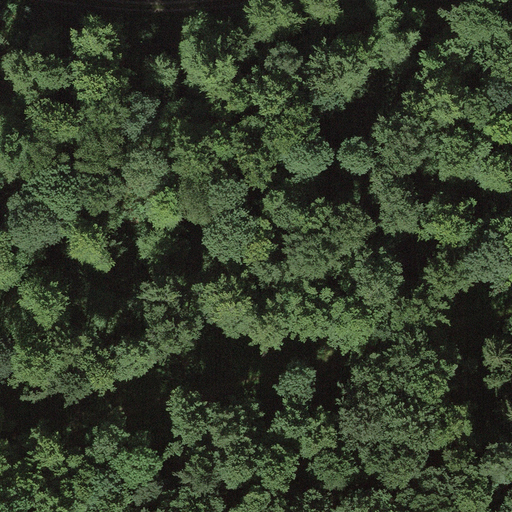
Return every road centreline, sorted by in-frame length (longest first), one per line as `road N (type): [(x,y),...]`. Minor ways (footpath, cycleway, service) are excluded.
road 1 (track): [(511,307),(0,450)]
road 2 (track): [(230,0),(152,7),(79,0)]
